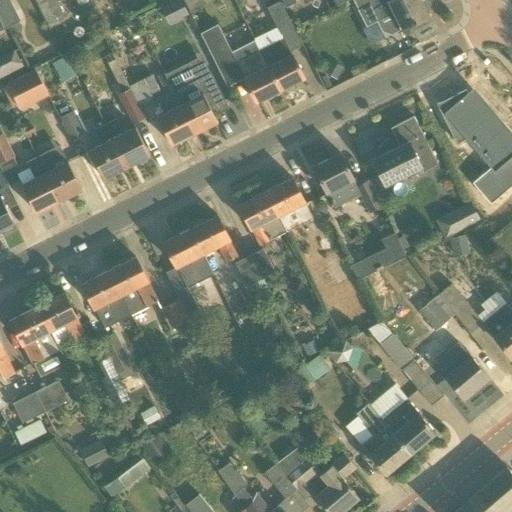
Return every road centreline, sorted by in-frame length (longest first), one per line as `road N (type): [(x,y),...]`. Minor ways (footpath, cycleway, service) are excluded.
road 1 (residential): [(0,278),(498,27)]
road 2 (secondary): [(412,511),(511,430)]
